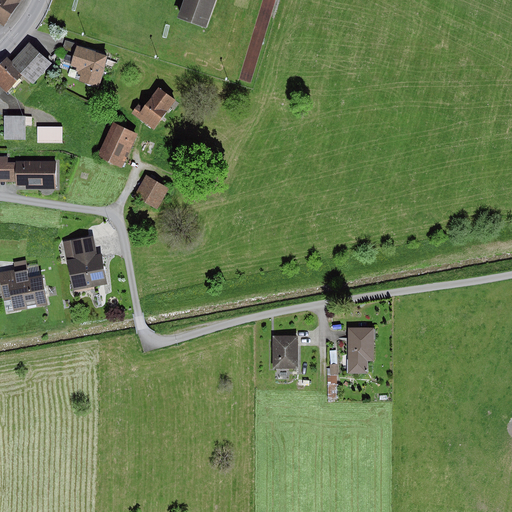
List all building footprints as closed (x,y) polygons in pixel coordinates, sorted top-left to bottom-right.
[(0,0),(0,22),(7,27),(24,0),(0,0)] [(186,0),(180,18),(209,29),(218,0),(186,0)] [(64,49),(78,53),(80,46),(81,45),(66,40),(64,49)] [(54,64),(32,43),(14,62),(28,74),(37,83),(54,64)] [(111,57),(80,46),(78,53),(73,66),(79,68),(78,72),(81,81),(100,88),(111,57)] [(28,74),(14,62),(10,57),(0,68),(0,84),(9,93),(28,74)] [(144,108),(138,103),(131,112),(154,129),(175,101),(159,89),(144,108)] [(27,118),(5,117),(4,139),(26,140),(27,118)] [(141,134),(116,123),(100,158),(125,170),(141,134)] [(64,128),(39,127),(38,144),(63,145),(64,128)] [(0,181),(19,182),(19,163),(9,163),(10,157),(0,156),(0,181)] [(59,161),(19,161),(19,163),(19,182),(19,185),(27,185),(27,190),(58,190),(59,161)] [(170,191),(146,178),(135,197),(159,210),(170,191)] [(96,236),(65,242),(69,263),(71,262),(76,290),(110,284),(105,254),(100,255),(96,236)] [(15,262),(16,270),(29,268),(28,260),(15,262)] [(16,270),(1,273),(6,299),(15,298),(18,311),(52,305),(47,275),(33,277),(31,268),(29,268),(16,270)] [(373,329),(348,329),(348,373),(367,373),(367,362),(373,362),(373,329)] [(297,337),(271,336),(270,369),(297,370),(297,337)] [(329,368),(327,368),(327,398),(338,398),(336,375),(338,374),(336,351),(329,351),(330,364),(329,364),(329,368)]
